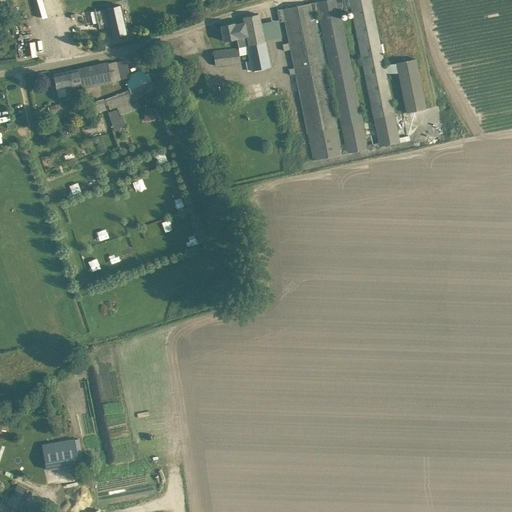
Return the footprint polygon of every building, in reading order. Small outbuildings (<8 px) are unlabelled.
[(285,21),(294,68),(289,69),(290,75),(295,74),(313,160),(400,142),(386,73),(370,0),(326,0),(277,10),(279,22),(285,21)] [(70,14),(74,34),(108,27),(110,37),(127,32),(121,5),(95,11),(95,8),(70,14)] [(270,66),(269,61),(274,60),(270,41),(271,41),(269,34),(263,36),(258,14),(243,17),(244,22),(234,24),(234,23),(220,26),(223,41),(247,36),(249,45),(246,45),(251,70),(270,66)] [(23,26),(25,50),(31,49),(30,26),(23,26)] [(240,62),(238,48),(213,52),(215,65),(240,62)] [(426,108),(416,58),(396,62),(406,112),(426,108)] [(53,74),(56,89),(68,86),(69,91),(119,80),(115,61),(108,63),(107,62),(53,74)] [(136,96),(173,82),(165,64),(148,70),(149,72),(147,72),(147,73),(132,79),(131,78),(126,80),(129,89),(104,99),(90,103),(93,113),(107,110),(117,106),(121,115),(140,108),(136,96)] [(61,114),(58,104),(48,106),(51,116),(61,114)] [(144,108),(144,117),(154,117),(154,107),(144,108)] [(118,112),(109,115),(113,126),(124,122),(123,117),(120,118),(118,112)] [(134,181),(125,183),(127,192),(136,189),(134,181)] [(148,211),(150,220),(156,218),(154,209),(148,211)] [(96,260),(88,262),(91,271),(98,268),(96,260)] [(76,438),(42,444),(46,470),(80,465),(76,438)] [(30,490),(17,484),(15,489),(27,495),(30,490)]
